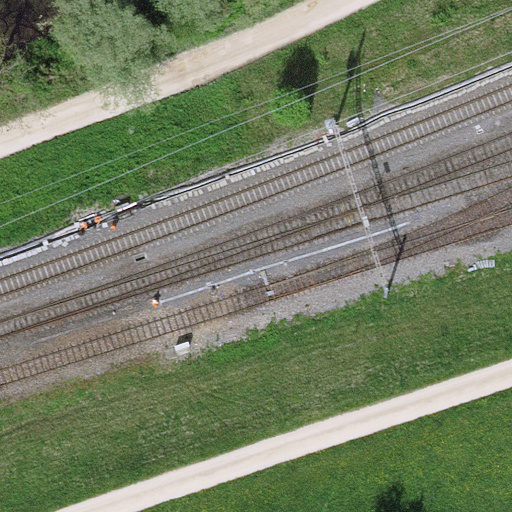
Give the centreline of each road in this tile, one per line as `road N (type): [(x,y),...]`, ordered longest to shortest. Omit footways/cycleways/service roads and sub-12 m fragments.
road 1 (track): [(511,365),(117,511)]
road 2 (track): [(0,137),(187,69),(341,0)]
